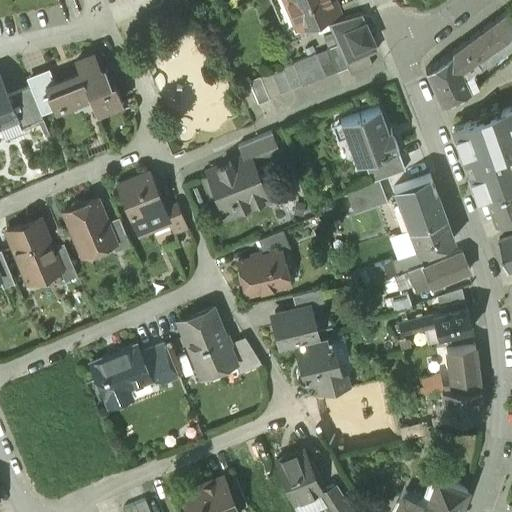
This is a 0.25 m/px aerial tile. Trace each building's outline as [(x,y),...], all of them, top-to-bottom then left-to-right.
[(270,0),(287,38),(314,27),(311,19),(318,15),(324,14),(337,8),(333,0),(270,0)] [(511,7),(452,51),(452,52),(427,71),(441,104),(470,91),(464,75),(482,66),(499,55),(494,47),(511,33),(511,7)] [(324,14),(311,19),(314,27),(318,35),(330,30),(328,24),(324,14)] [(361,14),(328,24),(330,30),(337,45),(345,65),(367,55),(378,50),(361,14)] [(330,34),(322,37),(326,47),(334,43),(330,34)] [(337,45),(326,50),(335,72),(347,67),(345,65),(337,45)] [(312,46),(304,50),(307,56),(315,52),(312,46)] [(326,50),(315,55),(324,77),(325,78),(336,73),(335,72),(326,50)] [(324,77),(315,55),(304,59),(313,81),(324,77)] [(367,55),(345,65),(347,67),(350,76),(372,66),(367,55)] [(81,80),(57,90),(54,84),(45,88),(47,94),(46,94),(54,112),(64,107),(63,104),(78,98),(80,101),(89,97),(96,114),(122,103),(114,84),(110,85),(104,70),(101,72),(94,56),(75,64),(81,80)] [(304,59),(293,64),(302,86),(313,81),(304,59)] [(302,86),(293,64),(282,69),(291,91),(302,86)] [(282,69),(270,73),(271,74),(280,95),(291,91),(282,69)] [(280,95),(271,74),(260,79),(269,100),(280,95)] [(50,75),(28,84),(29,88),(41,117),(54,112),(46,94),(47,94),(45,88),(54,84),(50,75)] [(260,79),(259,78),(248,82),(249,83),(258,105),(269,100),(260,79)] [(0,81),(0,124),(14,118),(15,118),(7,98),(0,81)] [(249,83),(237,88),(246,109),(258,105),(249,83)] [(29,88),(7,98),(15,118),(14,118),(20,131),(43,121),(41,117),(29,88)] [(511,106),(453,127),(479,201),(489,197),(508,190),(511,187),(511,106)] [(378,107),(340,121),(356,164),(363,161),(397,149),(398,148),(391,129),(387,130),(378,107)] [(271,133),(238,148),(243,159),(249,156),(252,163),(278,151),(271,133)] [(397,149),(363,161),(371,182),(378,179),(404,170),(397,149)] [(243,159),(228,164),(231,171),(222,175),(221,172),(203,179),(213,202),(222,199),(229,202),(235,216),(268,202),(252,163),(249,156),(243,159)] [(149,174),(118,186),(139,237),(153,231),(152,229),(168,222),(169,222),(164,210),(149,174)] [(429,175),(394,188),(399,202),(393,204),(398,218),(404,216),(409,228),(444,215),(429,175)] [(371,182),(346,192),(354,213),(386,201),(378,179),(371,182)] [(511,187),(508,190),(489,197),(498,222),(511,217),(511,187)] [(95,201),(83,206),(83,205),(77,203),(72,205),(70,211),(70,212),(64,214),(80,253),(87,256),(96,252),(98,246),(109,241),(102,226),(107,224),(105,220),(102,219),(95,201)] [(178,205),(164,210),(169,222),(168,222),(174,236),(188,230),(178,205)] [(444,215),(409,228),(418,253),(453,240),(444,215)] [(107,224),(102,226),(109,241),(114,254),(130,247),(118,219),(107,224)] [(37,220),(5,233),(28,285),(59,272),(49,250),(37,220)] [(511,238),(500,242),(509,269),(511,268),(511,238)] [(49,250),(59,272),(64,283),(77,277),(63,244),(49,250)] [(14,284),(0,251),(0,283),(2,289),(14,284)] [(462,251),(423,267),(422,264),(417,266),(407,270),(412,283),(426,278),(430,287),(469,270),(462,251)] [(281,252),(238,263),(240,273),(238,276),(241,285),(244,287),(246,296),(285,286),(282,274),(285,269),(281,252)] [(412,253),(389,262),(394,274),(407,270),(417,266),(412,253)] [(389,261),(374,267),(379,280),(394,274),(389,262),(389,261)] [(459,289),(436,297),(439,307),(459,301),(459,302),(462,301),(459,289)] [(319,290),(292,297),(295,309),(309,305),(309,306),(323,303),(319,290)] [(459,301),(439,307),(440,312),(431,315),(434,327),(438,338),(472,329),(465,305),(460,307),(459,302),(459,301)] [(295,309),(274,314),(277,327),(273,328),(279,350),(295,346),(318,340),(309,306),(309,305),(295,309)] [(207,310),(196,315),(195,316),(178,324),(201,379),(235,365),(236,364),(228,346),(213,309),(208,311),(207,310)] [(431,315),(392,325),(394,330),(398,328),(400,335),(434,327),(431,315)] [(318,340),(295,346),(300,368),(297,370),(296,373),(296,376),(298,379),(302,380),(305,379),(307,386),(318,383),(334,379),(334,377),(331,365),(337,364),(330,337),(318,340)] [(245,339),(228,346),(236,364),(235,365),(239,375),(261,366),(245,339)] [(165,344),(139,355),(150,381),(149,381),(160,385),(179,377),(165,344)] [(474,345),(445,349),(450,385),(479,381),(474,345)] [(135,346),(91,364),(108,407),(130,397),(127,390),(149,381),(150,381),(139,355),(135,346)] [(343,375),(334,377),(334,379),(318,383),(321,395),(346,388),(343,375)] [(439,375),(421,380),(424,393),(441,389),(442,388),(439,375)] [(442,388),(441,389),(441,416),(447,416),(447,421),(466,421),(466,416),(479,416),(479,387),(442,388)] [(303,451),(275,463),(292,504),(320,492),(303,451)] [(436,475),(426,500),(434,503),(431,509),(414,501),(408,511),(455,511),(465,488),(436,475)] [(247,507),(236,479),(224,484),(236,511),(247,507)] [(224,483),(211,489),(209,483),(182,494),(189,511),(236,511),(224,484),(224,483)] [(353,511),(336,485),(323,490),(336,511),(353,511)] [(149,511),(145,500),(123,509),(123,511),(149,511)]
